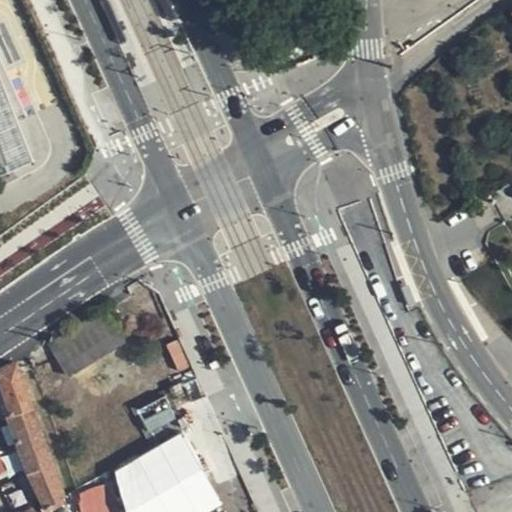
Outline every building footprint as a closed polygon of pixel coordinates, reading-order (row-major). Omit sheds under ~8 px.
[(0,76),(0,178),(32,166),(0,76)] [(126,335),(105,303),(46,340),(68,372),(126,335)] [(16,364),(0,372),(0,387),(4,386),(13,411),(10,413),(18,432),(22,445),(32,472),(49,504),(64,495),(16,364)] [(226,511),(188,430),(109,467),(130,511),(226,511)] [(84,491),(85,500),(92,500),(90,489),(84,491)] [(92,500),(85,500),(80,501),(80,511),(99,511),(99,500),(92,500)]
